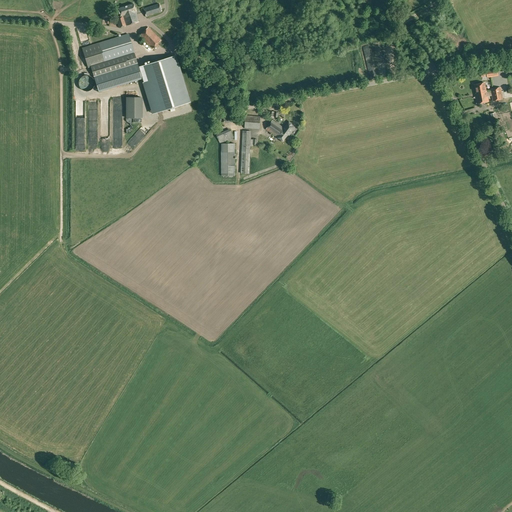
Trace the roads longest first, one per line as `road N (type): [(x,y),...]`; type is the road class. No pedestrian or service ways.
road 1 (unclassified): [(438,74),(251,111),(144,22),(117,30),(0,19)]
road 2 (unclassified): [(511,223),(438,74)]
road 3 (track): [(130,511),(0,443)]
